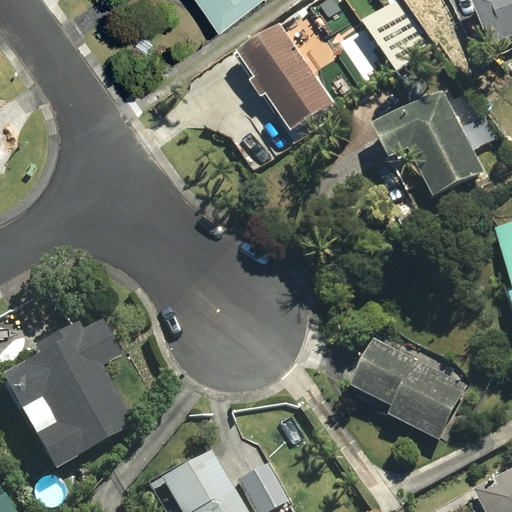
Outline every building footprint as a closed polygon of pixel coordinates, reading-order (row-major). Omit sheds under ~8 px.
[(196,0),(216,30),(261,0),(196,0)] [(511,0),(491,0),(492,1),(470,10),(491,61),(511,51),(511,0)] [(236,67),(290,143),(334,112),(280,36),(236,67)] [(406,164),(430,209),(484,180),(442,102),(368,141),(386,175),(406,164)] [(502,294),(511,332),(511,224),(490,230),(506,294),(502,294)] [(0,375),(0,409),(40,477),(126,426),(94,371),(115,359),(93,321),(0,375)] [(386,421),(436,444),(463,391),(367,346),(344,394),(388,415),(386,421)] [(238,511),(204,455),(151,486),(166,511),(238,511)] [(511,511),(511,471),(469,494),(477,511),(511,511)]
